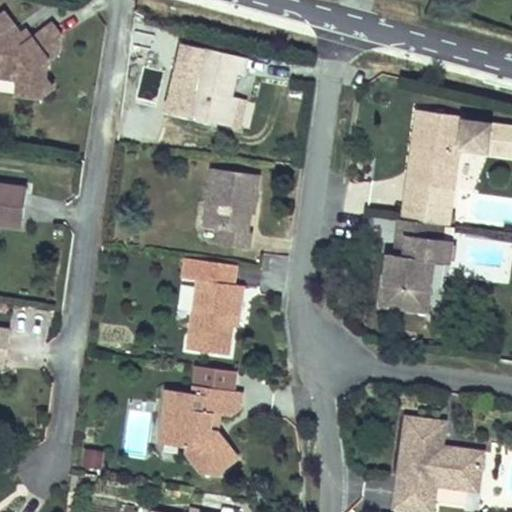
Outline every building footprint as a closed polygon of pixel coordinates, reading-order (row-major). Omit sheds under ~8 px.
[(46,77),(48,59),(59,51),(61,34),(53,22),(33,37),(27,29),(22,33),(16,37),(11,31),(17,27),(5,11),(1,14),(0,14),(0,75),(18,79),(16,93),(39,97),(53,87),(46,77)] [(22,33),(17,27),(11,31),(16,37),(22,33)] [(158,50),(159,36),(134,33),(133,46),(158,50)] [(184,42),(171,98),(192,103),(189,116),(226,125),(233,96),(238,73),(245,75),(249,58),(184,42)] [(247,99),(233,96),(226,125),(240,128),(247,99)] [(189,116),(192,103),(171,98),(167,111),(189,116)] [(452,207),(460,148),(511,155),(511,126),(464,119),(464,116),(419,109),(415,136),(421,137),(417,163),(411,163),(406,201),(452,207)] [(417,163),(421,137),(415,136),(411,163),(417,163)] [(251,214),(254,191),(258,192),(260,175),(213,168),(205,227),(220,229),(218,245),(250,249),(252,232),(248,231),(251,214)] [(0,224),(22,227),(28,188),(0,184),(0,224)] [(449,225),(452,207),(406,201),(403,219),(447,225),(449,225)] [(444,239),(447,225),(403,219),(399,218),(394,254),(405,255),(408,234),(444,239)] [(428,311),(435,260),(451,263),(454,241),(444,239),(408,234),(405,255),(394,254),(389,253),(382,305),(428,311)] [(240,318),(245,286),(235,284),(238,265),(186,258),(183,278),(198,280),(188,349),(229,355),(233,326),(235,317),(240,318)] [(193,311),(193,282),(180,282),(180,311),(193,311)] [(0,365),(6,366),(11,330),(0,328),(0,365)] [(201,394),(202,386),(194,385),(193,393),(201,394)] [(240,458),(217,429),(211,428),(213,420),(218,420),(219,414),(231,415),(232,406),(241,407),(243,391),(202,386),(201,394),(193,393),(180,391),(176,416),(168,423),(163,422),(160,443),(188,447),(187,452),(203,472),(217,474),(240,458)] [(176,416),(180,391),(167,389),(163,422),(168,423),(176,416)] [(479,491),(485,453),(449,448),(448,451),(442,450),(447,422),(408,417),(395,507),(427,511),(433,511),(437,485),(479,491)] [(101,468),(104,453),(86,451),(84,466),(101,468)]
